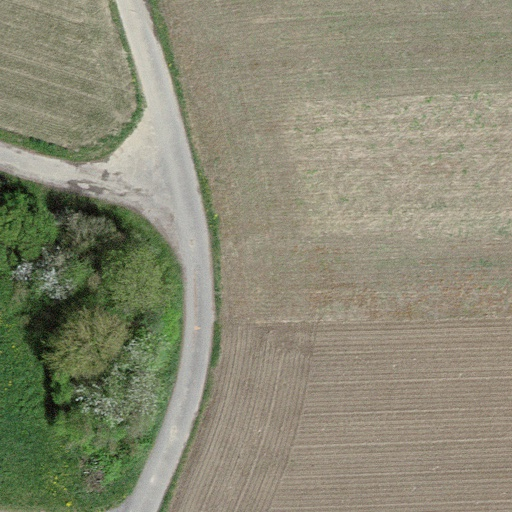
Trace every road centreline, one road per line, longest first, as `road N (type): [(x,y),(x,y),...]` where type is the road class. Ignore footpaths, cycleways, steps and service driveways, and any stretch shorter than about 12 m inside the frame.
road 1 (unclassified): [(185,191),(196,349),(184,407),(144,511)]
road 2 (unclassified): [(185,191),(129,0)]
road 3 (unclassified): [(0,151),(77,176),(185,191)]
